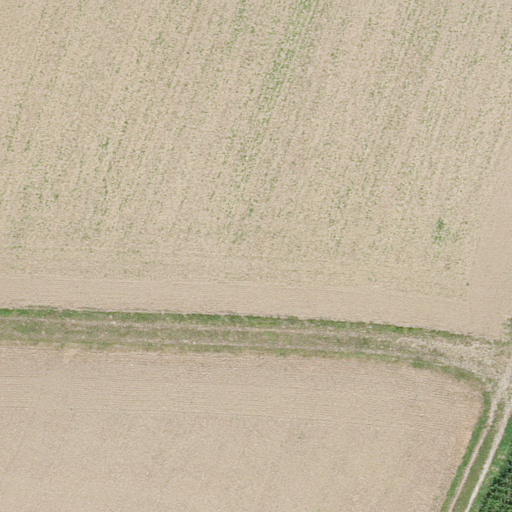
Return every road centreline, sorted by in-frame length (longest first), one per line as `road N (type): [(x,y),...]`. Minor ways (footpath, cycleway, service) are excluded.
road 1 (track): [(0,340),(434,351),(503,391)]
road 2 (track): [(511,371),(450,511)]
